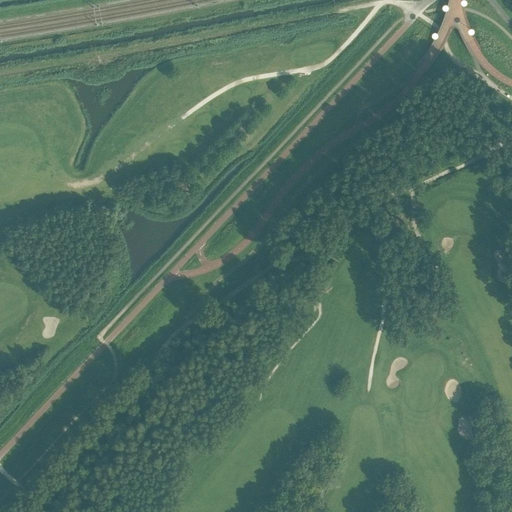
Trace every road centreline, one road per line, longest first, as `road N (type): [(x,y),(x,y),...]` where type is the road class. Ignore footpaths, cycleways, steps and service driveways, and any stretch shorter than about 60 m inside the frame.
road 1 (unknown): [(0,505),(116,376),(102,333),(402,18),(442,7),(476,9),(511,38)]
road 2 (track): [(254,30),(378,5)]
